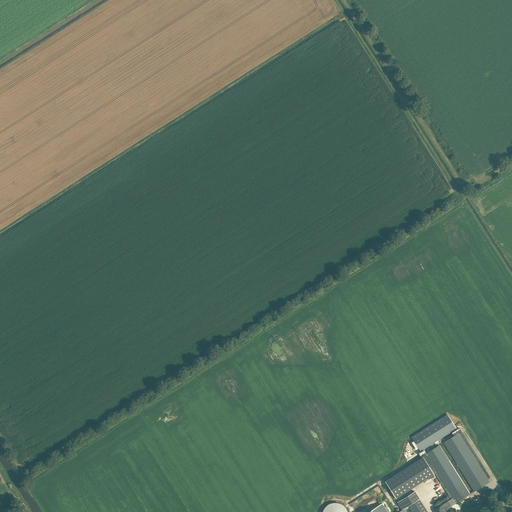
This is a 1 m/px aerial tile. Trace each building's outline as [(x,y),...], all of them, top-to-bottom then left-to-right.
[(447,414),(412,436),(421,451),(424,449),(456,428),(447,414)] [(473,491),(474,492),(489,482),(488,479),(490,477),(459,427),(452,432),(454,436),(443,443),(457,464),(456,465),(458,468),(459,468),(473,491)] [(456,503),(470,494),(439,445),(426,453),(424,450),(418,453),(422,458),(423,457),(434,474),(435,474),(451,498),(452,497),(453,498),(456,503)] [(385,481),(396,498),(434,474),(423,457),(422,458),(385,481)] [(415,491),(397,502),(402,510),(408,506),(419,499),(415,491)] [(435,511),(456,511),(454,509),(450,511),(448,508),(456,503),(453,498),(434,510),(435,511)] [(427,511),(419,499),(408,506),(409,508),(411,511),(427,511)] [(327,506),(324,508),(323,510),(322,511),(347,511),(347,510),(346,509),(344,507),(343,505),(341,504),(338,503),(334,503),(333,503),(329,504),(327,506)]
